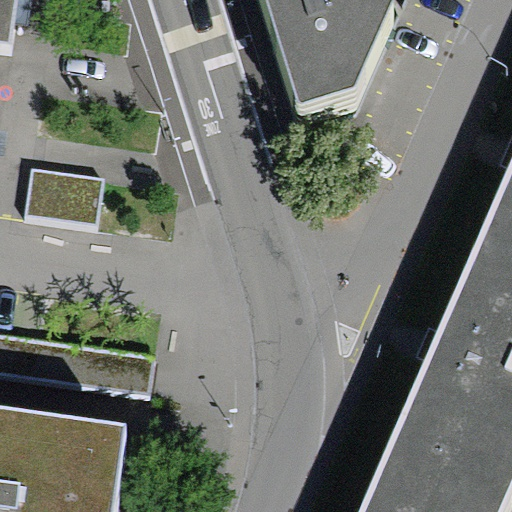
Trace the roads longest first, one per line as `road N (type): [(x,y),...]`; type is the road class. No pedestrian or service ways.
road 1 (unclassified): [(278,300),(317,289),(375,248),(493,0)]
road 2 (residential): [(278,300),(184,0)]
road 3 (residential): [(264,511),(285,428),(289,352),(278,300)]
